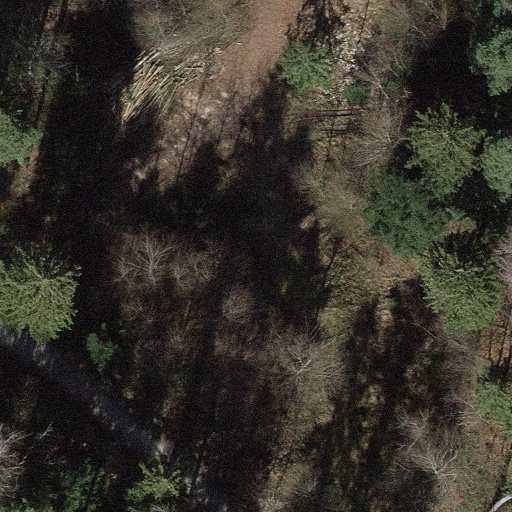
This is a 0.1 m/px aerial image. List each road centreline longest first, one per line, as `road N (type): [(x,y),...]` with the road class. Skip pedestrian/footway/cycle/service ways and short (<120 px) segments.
road 1 (track): [(0,276),(229,99),(274,0)]
road 2 (track): [(0,328),(228,511)]
